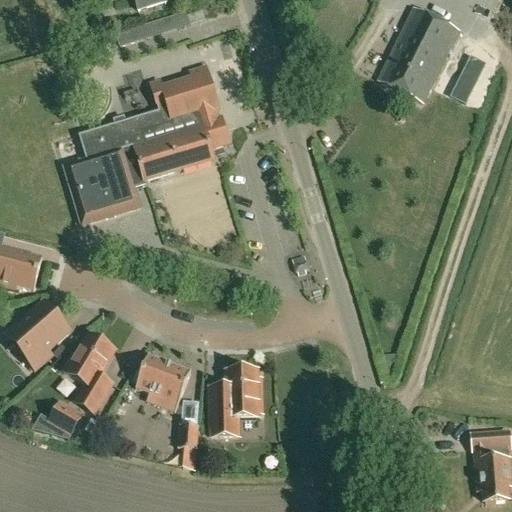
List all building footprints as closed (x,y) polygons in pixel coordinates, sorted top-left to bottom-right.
[(134,0),(139,13),(166,5),(164,0),(134,0)] [(422,106),(446,58),(458,32),(415,11),(379,84),(422,106)] [(136,44),(132,31),(116,36),(120,49),(136,44)] [(145,183),(214,163),(211,152),(230,146),(222,120),(219,121),(217,112),(219,111),(206,70),(190,75),(192,82),(163,91),(161,84),(151,87),(159,115),(113,128),(135,191),(146,188),(145,183)] [(140,210),(135,191),(113,128),(79,138),(86,163),(64,169),(82,228),(140,210)] [(34,295),(42,262),(0,251),(0,290),(15,294),(16,290),(34,295)] [(50,355),(72,336),(43,303),(3,339),(35,375),(54,359),(50,355)] [(64,375),(84,387),(73,406),(94,418),(99,408),(112,387),(99,379),(114,354),(89,338),(76,360),(73,359),(64,375)] [(191,375),(148,359),(136,391),(137,392),(137,391),(164,401),(161,409),(174,414),(175,415),(191,375)] [(226,375),(227,388),(210,388),(211,439),(238,439),(238,421),(258,420),(257,401),(261,397),(261,386),(257,383),(257,374),(226,375)] [(81,419),(60,407),(50,424),(70,436),(81,419)] [(200,429),(180,427),(178,451),(198,453),(200,429)] [(475,454),(478,489),(483,488),(484,505),(506,503),(505,490),(511,490),(508,461),(507,451),(510,451),(509,435),(471,438),(473,454),(475,454)]
